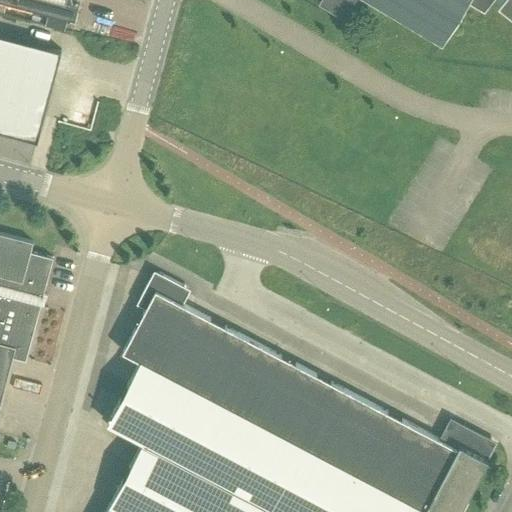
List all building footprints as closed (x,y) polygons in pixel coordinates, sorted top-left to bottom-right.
[(0,0),(75,20),(80,0),(0,0)] [(344,17),(353,0),(371,0),(441,44),(467,1),(485,11),(493,0),(507,0),(511,3),(511,0),(317,0),(318,0),(344,17)] [(0,32),(0,129),(37,139),(61,49),(0,32)] [(26,359),(47,280),(53,256),(31,250),(33,241),(0,231),(0,405),(13,356),(26,359)] [(137,303),(146,307),(123,351),(140,360),(107,422),(143,441),(105,511),(460,511),(498,441),(451,416),(439,437),(183,303),(191,288),(155,269),(137,303)] [(125,360),(128,354),(122,351),(119,357),(125,360)]
